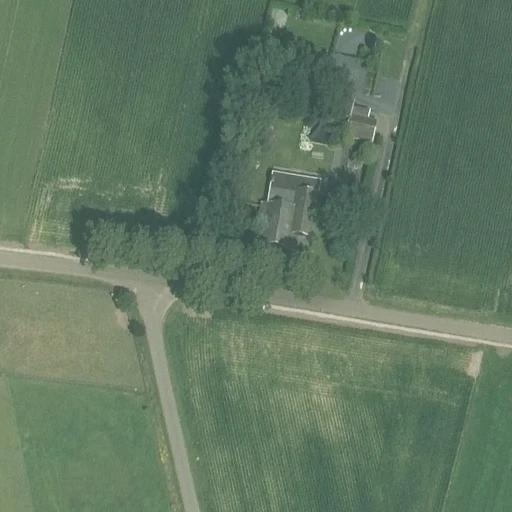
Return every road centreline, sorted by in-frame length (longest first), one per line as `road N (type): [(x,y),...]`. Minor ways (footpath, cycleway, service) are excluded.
road 1 (unclassified): [(355,312),(423,0)]
road 2 (unclassified): [(194,511),(152,314),(154,282)]
road 3 (unclassified): [(355,312),(154,282)]
road 4 (unclassified): [(511,338),(355,312)]
road 5 (unclassified): [(154,282),(0,264)]
